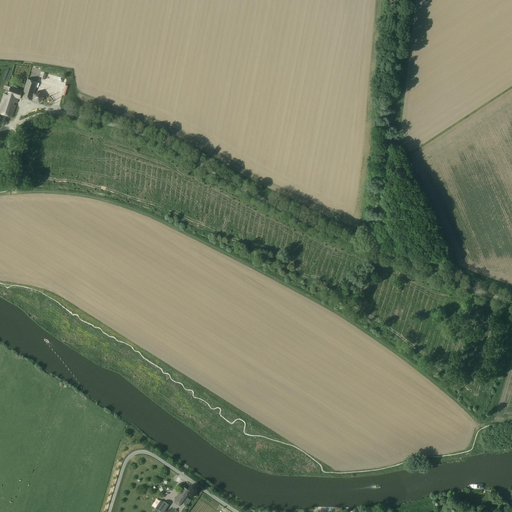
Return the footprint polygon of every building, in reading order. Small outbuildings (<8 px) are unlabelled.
[(31,100),(37,82),(27,79),(22,97),(31,100)] [(14,105),(15,102),(17,102),(18,98),(20,99),(23,91),(10,87),(9,91),(7,95),(4,94),(0,105),(0,113),(12,118),(16,106),(14,105)] [(33,101),(38,103),(39,103),(44,99),(44,98),(40,93),(39,92),(34,94),(33,95),(33,100),(33,101)] [(53,101),(50,97),(49,96),(44,98),(44,99),(44,104),(44,105),(49,107),(50,107),(53,102),(53,101)] [(183,486),(175,499),(182,504),(191,492),(183,486)] [(160,501),(155,509),(157,510),(160,511),(164,511),(165,511),(169,505),(164,502),(163,503),(160,501)]
